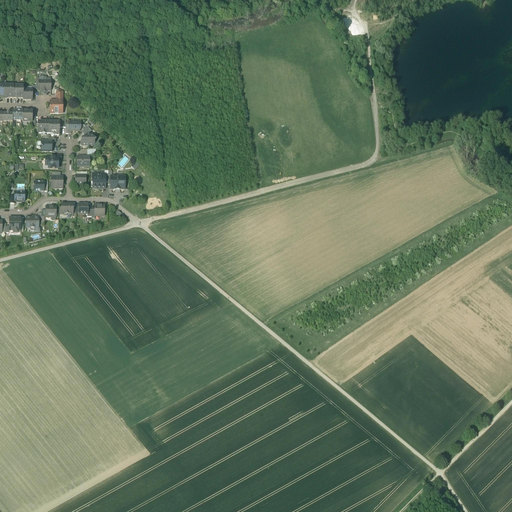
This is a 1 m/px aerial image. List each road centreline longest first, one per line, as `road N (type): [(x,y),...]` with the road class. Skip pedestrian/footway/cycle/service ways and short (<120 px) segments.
road 1 (track): [(139,224),(440,473)]
road 2 (track): [(139,224),(366,163),(376,150),(375,111)]
road 3 (track): [(17,47),(71,50),(194,32),(140,0)]
road 4 (track): [(0,260),(139,224)]
